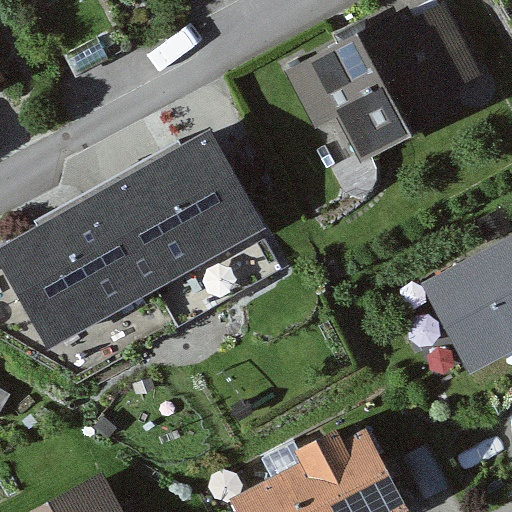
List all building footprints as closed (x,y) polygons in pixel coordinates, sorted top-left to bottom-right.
[(393,5),(285,64),(317,123),(341,110),(368,159),(461,109),(450,89),(481,72),(444,3),(404,25),(393,5)] [(0,93),(19,83),(0,49),(0,41),(7,37),(0,24),(0,93)] [(259,215),(208,124),(0,238),(0,242),(49,331),(259,215)] [(511,245),(437,286),(486,378),(511,364),(511,245)] [(313,471),(251,503),(255,511),(429,511),(387,431),(361,444),(354,431),(306,456),(313,471)] [(136,511),(116,475),(47,511),(136,511)]
